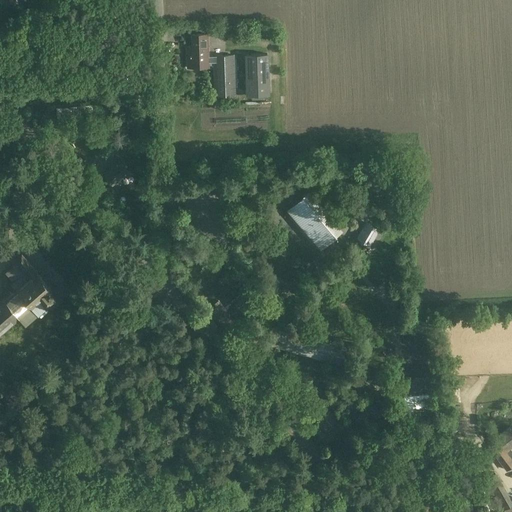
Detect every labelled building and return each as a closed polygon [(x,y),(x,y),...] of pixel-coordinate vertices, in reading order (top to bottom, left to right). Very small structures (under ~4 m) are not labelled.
[(208,68),(208,63),(208,38),(193,38),(193,47),(187,47),(187,68),(208,68)] [(269,53),(256,54),(246,54),(247,95),(270,94),(269,53)] [(234,54),(214,54),(215,95),(236,95),(234,54)] [(146,72),(146,63),(116,63),(116,65),(110,66),(111,72),(116,72),(116,76),(140,76),(140,71),(146,72)] [(106,113),(105,102),(58,107),(58,117),(106,113)] [(136,119),(127,120),(128,128),(137,127),(136,119)] [(117,148),(122,155),(129,149),(128,149),(132,145),(128,139),(117,148)] [(128,172),(115,158),(106,166),(108,169),(103,174),(113,185),(128,172)] [(407,174),(407,194),(422,194),(421,173),(407,174)] [(303,198),(289,210),(321,247),(334,236),(341,230),(309,193),(303,198)] [(366,221),(365,223),(357,237),(365,242),(370,245),(379,229),(366,221)] [(0,301),(0,331),(18,315),(25,324),(47,304),(49,307),(52,307),(54,305),(55,302),(53,299),(55,298),(49,291),(52,289),(21,254),(16,259),(17,261),(14,264),(22,274),(12,283),(18,289),(4,301),(2,300),(0,301)] [(229,283),(234,289),(245,281),(240,275),(229,283)] [(215,304),(217,306),(212,311),(216,315),(215,317),(221,324),(223,323),(227,327),(236,319),(232,315),(247,302),(240,294),(225,307),(219,300),(215,304)] [(269,345),(342,366),(346,348),(274,328),(269,345)] [(401,338),(405,359),(429,355),(425,335),(401,338)] [(369,384),(373,379),(363,372),(360,377),(369,384)] [(379,400),(367,409),(376,419),(387,410),(379,400)] [(313,426),(325,441),(342,427),(330,412),(325,417),(324,416),(313,426)] [(353,423),(364,436),(377,425),(365,412),(353,423)] [(511,455),(511,450),(511,449),(511,447),(511,428),(510,427),(495,438),(501,445),(493,451),(507,469),(511,465),(511,458),(511,456),(511,455)] [(484,478),(501,510),(511,504),(511,503),(494,472),(484,478)]
